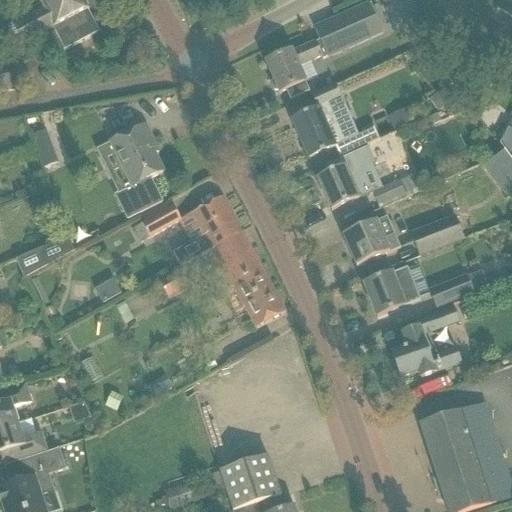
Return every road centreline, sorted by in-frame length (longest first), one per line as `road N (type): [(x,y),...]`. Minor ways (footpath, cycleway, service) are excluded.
road 1 (tertiary): [(381,511),(307,301),(191,67)]
road 2 (unclassified): [(21,110),(142,88),(191,67)]
road 3 (unclassified): [(191,67),(312,0)]
